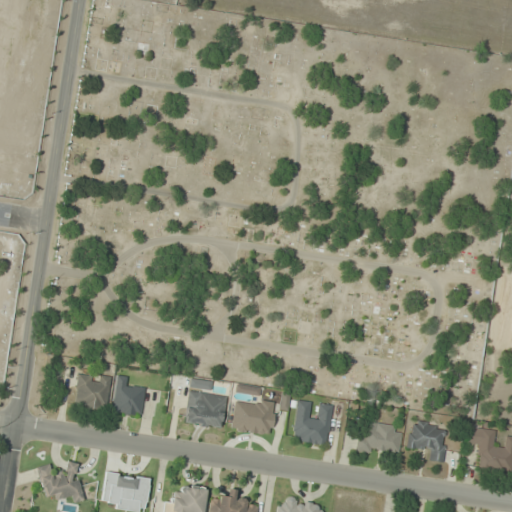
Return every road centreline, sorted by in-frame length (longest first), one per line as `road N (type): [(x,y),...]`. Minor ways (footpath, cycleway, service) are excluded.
road 1 (residential): [(77,0),(0,511)]
road 2 (residential): [(0,421),(511,497)]
